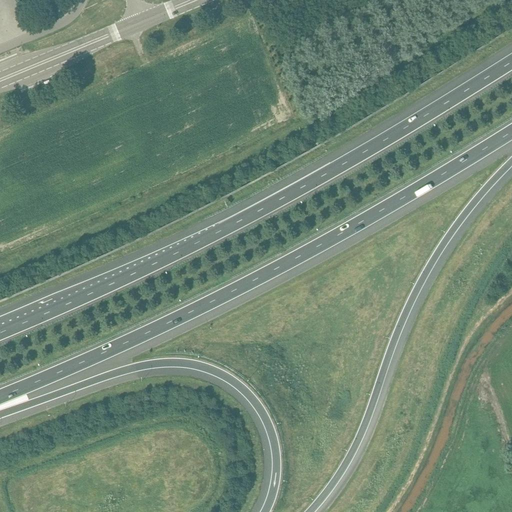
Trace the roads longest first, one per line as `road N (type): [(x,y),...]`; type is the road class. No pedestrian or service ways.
road 1 (motorway): [(511,61),(259,211),(0,332)]
road 2 (motorway): [(0,397),(286,262),(511,131)]
road 3 (motorway): [(310,511),(356,444),(422,276),(511,162)]
road 4 (motorway): [(0,412),(160,363),(207,369),(247,394),(268,426),(277,465),(265,511)]
road 5 (tertiary): [(135,24),(0,80)]
